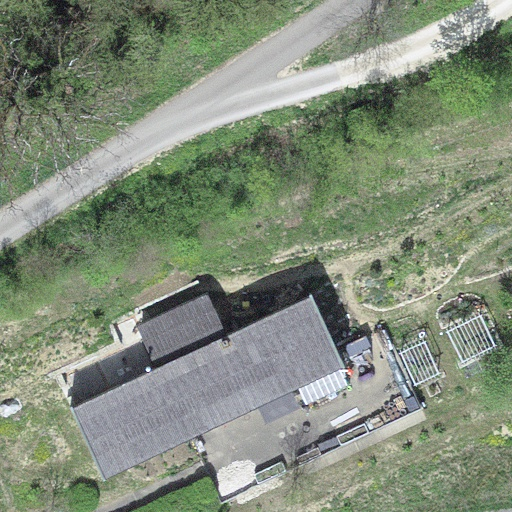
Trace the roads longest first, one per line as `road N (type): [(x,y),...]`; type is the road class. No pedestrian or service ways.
road 1 (unclassified): [(351,0),(0,240)]
road 2 (track): [(152,130),(367,66),(456,31),(507,0)]
